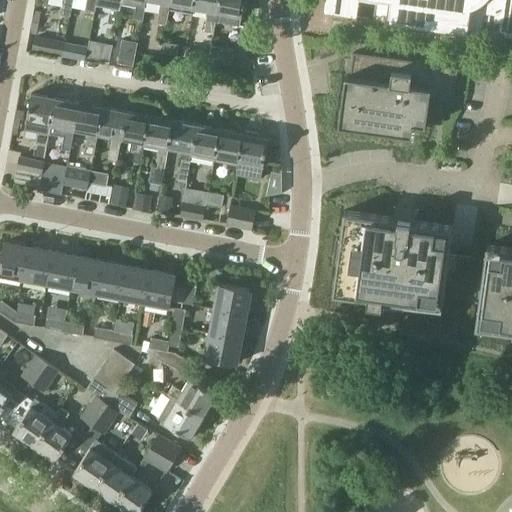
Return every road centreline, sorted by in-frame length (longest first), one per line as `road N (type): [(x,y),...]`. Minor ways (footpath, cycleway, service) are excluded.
road 1 (residential): [(292,262),(0,204)]
road 2 (residential): [(296,112),(12,62)]
road 3 (residential): [(190,511),(254,401),(280,333),(292,262)]
road 4 (residential): [(292,262),(296,112)]
